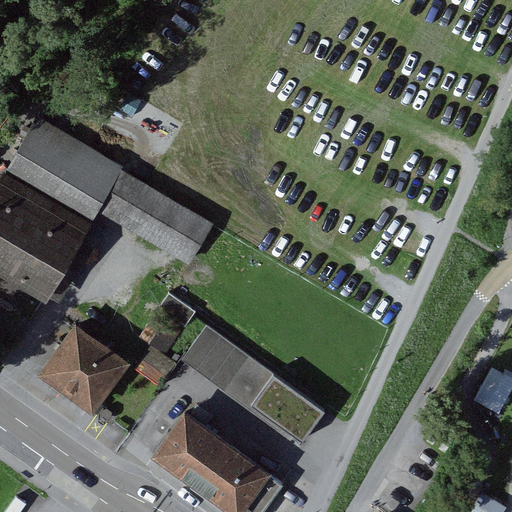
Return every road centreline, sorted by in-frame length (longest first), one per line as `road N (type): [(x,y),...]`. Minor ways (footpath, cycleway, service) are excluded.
road 1 (track): [(331,482),(511,88)]
road 2 (unclassified): [(356,511),(480,298),(511,259)]
road 3 (secondary): [(154,511),(0,402)]
